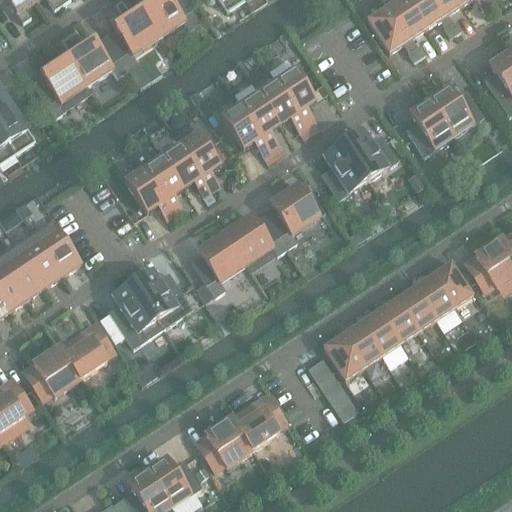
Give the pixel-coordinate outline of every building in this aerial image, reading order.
[(36,7),(30,0),(0,0),(0,4),(4,2),(22,29),(31,22),(25,14),(36,7)] [(62,10),(56,0),(30,0),(36,7),(44,1),(54,15),(62,10)] [(56,0),(62,10),(71,4),(68,0),(56,0)] [(180,20),(166,0),(156,0),(137,12),(158,44),(184,27),(189,35),(200,28),(191,13),(180,20)] [(246,5),(243,0),(214,0),(227,18),(246,5)] [(455,40),(428,0),(406,0),(404,1),(426,35),(440,25),(446,34),(444,35),(450,43),(455,40)] [(462,11),(454,0),(428,0),(455,40),(461,36),(455,28),(454,29),(448,20),(462,11)] [(491,16),(480,0),(454,0),(462,11),(476,1),(482,10),(480,11),(486,20),(491,16)] [(480,0),(491,16),(497,12),(491,4),(490,5),(486,0),(480,0)] [(426,35),(404,1),(386,13),(419,64),(425,60),(419,52),(418,53),(412,44),(426,35)] [(158,44),(137,12),(111,30),(128,55),(118,61),(128,76),(138,69),(133,61),(158,44)] [(419,64),(386,13),(367,26),(389,59),(404,49),(410,58),(408,59),(414,67),(419,64)] [(108,68),(91,43),(66,60),(87,92),(112,75),(117,83),(128,76),(118,61),(108,68)] [(511,120),(511,63),(507,55),(495,63),(496,66),(490,70),(496,79),(485,86),(509,122),(511,120)] [(91,97),(87,92),(66,60),(39,78),(56,102),(46,109),(55,124),(66,117),(65,115),(91,97)] [(319,133),(306,114),(317,107),(328,99),(316,80),(304,88),(294,73),(276,86),(308,134),(311,139),(319,133)] [(308,134),(276,86),(258,98),(280,131),(289,125),(299,140),(308,134)] [(483,123),(466,98),(456,105),(448,94),(441,98),(440,96),(427,104),(453,143),(483,123)] [(35,147),(7,105),(0,95),(0,137),(15,161),(35,147)] [(489,102),(485,96),(480,99),(484,105),(489,102)] [(280,131),(258,98),(240,110),(272,158),(280,152),(270,138),(280,131)] [(453,143),(427,104),(415,112),(417,114),(410,119),(418,130),(407,137),(424,162),(453,143)] [(240,110),(221,122),(243,156),(253,149),(267,170),(276,164),(272,158),(240,110)] [(221,171),(209,153),(216,148),(201,126),(175,144),(179,150),(211,198),(220,192),(210,178),(221,171)] [(0,170),(15,161),(0,137),(0,170)] [(368,187),(397,167),(380,142),(370,149),(362,137),(355,142),(354,140),(342,148),(368,187)] [(368,187),(342,148),(330,156),(331,158),(325,162),(332,174),(322,181),(338,206),(368,187)] [(211,198),(179,150),(161,161),(184,195),(193,189),(203,203),(211,198)] [(184,195),(161,161),(143,173),(175,222),(184,216),(174,202),(184,195)] [(175,222),(143,173),(124,186),(147,220),(157,213),(167,227),(175,222)] [(319,223),(298,191),(271,209),(287,234),(278,240),(288,255),(298,248),(292,241),(319,223)] [(288,255),(278,240),(268,247),(251,222),(225,239),(250,277),(275,261),(277,262),(288,255)] [(81,270),(52,227),(33,239),(62,282),(81,270)] [(365,230),(348,242),(354,251),(371,240),(365,230)] [(511,237),(501,245),(511,262),(511,237)] [(62,282),(33,239),(15,251),(44,294),(62,282)] [(250,277),(225,239),(199,257),(215,282),(205,289),(215,303),(226,296),(221,288),(245,272),(249,278),(250,277)] [(511,295),(511,262),(501,245),(475,263),(486,279),(475,286),(484,299),(494,292),(496,295),(507,288),(511,296),(511,295)] [(44,294),(15,251),(0,261),(0,267),(26,306),(44,294)] [(26,306),(0,267),(0,306),(8,318),(26,306)] [(473,302),(451,269),(432,281),(454,315),(473,302)] [(163,335),(192,315),(168,279),(157,286),(152,277),(145,282),(143,279),(131,287),(163,335)] [(454,315),(432,281),(414,293),(436,327),(454,315)] [(163,335),(131,287),(119,296),(121,298),(114,302),(120,311),(109,318),(133,354),(163,335)] [(436,327),(414,293),(396,305),(418,339),(436,327)] [(418,339),(396,305),(378,317),(400,351),(418,339)] [(400,351),(378,317),(360,329),(382,363),(400,351)] [(382,363),(360,329),(342,341),(364,375),(382,363)] [(106,346),(96,353),(85,336),(59,353),(81,386),(107,368),(105,366),(115,359),(106,346)] [(463,339),(452,346),(460,358),(471,351),(463,339)] [(364,375),(342,341),(323,354),(345,387),(364,375)] [(81,386),(59,353),(33,371),(44,387),(34,394),(42,407),(53,400),(54,403),(81,386)] [(426,365),(416,372),(422,380),(432,374),(426,365)] [(322,366),(309,375),(314,382),(327,373),(322,366)] [(152,369),(135,381),(142,391),(159,380),(152,369)] [(327,373),(314,382),(319,390),(332,381),(327,373)] [(332,381),(319,390),(324,397),(337,388),(332,381)] [(337,388),(324,397),(329,404),(342,395),(337,388)] [(24,401),(14,407),(3,391),(0,392),(0,443),(3,448),(29,431),(22,420),(33,414),(24,401)] [(342,395),(329,404),(330,407),(334,412),(347,403),(342,395)] [(347,403),(334,412),(339,420),(352,411),(347,403)] [(279,417),(268,423),(257,407),(231,424),(253,456),(279,439),(277,436),(287,430),(279,417)] [(357,418),(352,411),(339,420),(344,427),(357,418)] [(253,456),(231,424),(205,442),(216,458),(206,465),(214,478),(225,471),(227,474),(253,456)] [(173,511),(201,494),(184,469),(174,476),(166,464),(159,469),(158,466),(146,474),(170,511),(173,511)] [(203,473),(195,478),(201,486),(208,481),(203,473)] [(170,511),(146,474),(133,482),(135,485),(128,489),(134,498),(124,505),(128,511),(170,511)]
